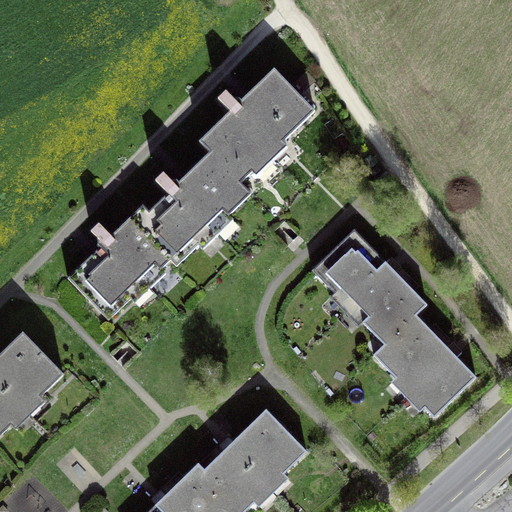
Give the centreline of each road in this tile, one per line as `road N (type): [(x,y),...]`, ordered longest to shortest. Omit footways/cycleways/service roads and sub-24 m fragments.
road 1 (track): [(511,325),(282,6)]
road 2 (secondary): [(511,428),(424,511)]
